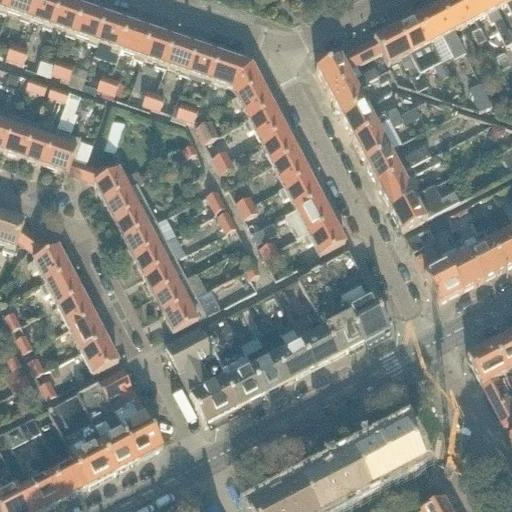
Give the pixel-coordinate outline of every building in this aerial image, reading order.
[(6,15),(11,0),(0,0),(0,13),(2,14),(1,18),(6,20),(7,16),(6,15)] [(28,28),(30,24),(37,0),(11,0),(6,15),(7,16),(25,22),(23,26),(28,28)] [(52,31),(61,5),(46,0),(37,0),(30,24),(47,30),(46,34),(51,36),(52,31)] [(453,36),(475,25),(461,0),(457,0),(439,10),(453,36)] [(511,47),(511,42),(496,13),(489,0),(461,0),(475,25),(486,19),(491,28),(493,27),(506,51),(511,47)] [(511,0),(489,0),(496,13),(506,8),(511,18),(511,0)] [(74,43),(75,39),(84,13),(61,5),(52,31),(70,37),(69,42),(74,43)] [(453,36),(439,10),(418,21),(431,47),(432,47),(442,42),(454,64),(465,58),(453,36)] [(96,51),(107,21),(84,13),(75,39),(93,45),(92,50),(96,51)] [(116,69),(119,59),(121,55),(130,28),(107,21),(96,51),(93,61),(116,69)] [(432,47),(431,47),(418,21),(396,32),(407,54),(410,59),(410,58),(420,78),(442,67),(432,47)] [(142,67),(144,63),(153,36),(130,28),(121,55),(139,61),(137,65),(142,67)] [(410,59),(407,54),(396,32),(374,44),(375,45),(381,58),(388,70),(400,64),(406,73),(407,73),(412,82),(420,78),(410,58),(410,59)] [(478,49),(486,44),(480,32),(472,37),(478,49)] [(165,75),(166,71),(175,44),(153,36),(144,63),(161,69),(160,73),(165,75)] [(187,83),(189,78),(198,52),(175,44),(166,71),(184,77),(182,81),(187,83)] [(348,75),(381,58),(375,45),(342,62),(348,75)] [(485,63),(493,59),(486,46),(478,50),(485,63)] [(15,66),(20,52),(11,49),(6,63),(15,66)] [(20,52),(15,66),(23,69),(28,55),(20,52)] [(210,90),(212,86),(221,60),(198,52),(189,78),(207,84),(205,89),(210,90)] [(65,68),(66,67),(57,64),(56,68),(49,66),(50,61),(43,59),(37,78),(51,83),(52,80),(60,82),(64,70),(65,68)] [(232,93),(243,67),(221,60),(212,86),(232,93)] [(348,75),(342,62),(341,61),(316,74),(329,98),(354,85),(348,75)] [(252,70),(243,67),(232,93),(237,103),(262,90),(252,70)] [(69,85),(73,71),(65,68),(64,70),(60,82),(69,85)] [(378,81),(374,73),(354,85),(329,98),(341,120),(365,108),(358,94),(369,88),(368,86),(378,81)] [(381,88),(388,85),(385,77),(378,81),(381,88)] [(19,83),(10,80),(8,88),(17,91),(19,83)] [(106,97),(110,84),(102,81),(97,95),(106,97)] [(44,100),(48,90),(30,84),(26,94),(44,100)] [(110,84),(106,97),(114,100),(119,87),(110,84)] [(480,116),(492,111),(480,88),(469,93),(480,116)] [(249,126),(274,113),(262,90),(237,103),(233,105),(235,110),(239,108),(249,126)] [(66,108),(70,98),(52,92),(48,101),(66,108)] [(151,113),(156,99),(147,96),(142,110),(151,113)] [(81,183),(85,170),(73,166),(80,144),(70,141),(78,119),(75,118),(81,101),(70,98),(66,108),(57,136),(45,171),(68,179),(81,183)] [(156,99),(151,113),(160,116),(164,102),(156,99)] [(384,116),(380,118),(372,104),(365,108),(341,120),(353,144),(377,131),(388,125),(399,120),(395,113),(385,118),(384,116)] [(185,125),(190,111),(181,108),(176,122),(185,125)] [(190,111),(185,125),(194,128),(199,114),(190,111)] [(260,148),(286,135),(274,113),(249,126),(245,128),(247,133),(251,130),(260,148)] [(0,155),(5,157),(17,122),(0,116),(0,155)] [(399,120),(388,125),(392,133),(403,127),(399,120)] [(25,164),(37,129),(17,122),(5,157),(25,164)] [(200,140),(213,134),(209,126),(196,133),(200,140)] [(116,160),(126,131),(114,127),(104,156),(116,160)] [(45,171),(57,136),(37,129),(25,164),(45,171)] [(365,167),(390,154),(377,131),(353,144),(365,167)] [(213,134),(200,140),(205,149),(218,142),(213,134)] [(272,171),(297,158),(286,135),(260,148),(272,171)] [(186,164),(198,159),(193,150),(182,156),(186,164)] [(423,166),(430,162),(425,152),(396,167),(390,154),(365,167),(377,190),(402,177),(412,172),(423,166)] [(216,171),(229,164),(225,157),(212,164),(216,171)] [(284,194),(309,180),(297,158),(272,171),(284,194)] [(428,175),(442,168),(438,159),(430,162),(423,166),(427,174),(428,175)] [(229,164),(216,171),(221,180),(234,173),(229,164)] [(416,179),(427,174),(423,166),(412,172),(416,179)] [(111,179),(92,173),(85,170),(81,183),(94,188),(97,193),(104,208),(137,191),(143,188),(137,177),(123,184),(118,176),(111,179)] [(389,213),(414,201),(402,177),(377,190),(389,213)] [(295,216),(321,203),(309,180),(284,194),(280,196),(282,200),(286,198),(295,216)] [(114,226),(147,209),(137,191),(104,208),(114,226)] [(454,199),(441,205),(433,191),(414,201),(389,213),(402,237),(425,225),(459,208),(454,199)] [(216,219),(225,214),(216,197),(207,202),(216,219)] [(240,217),(253,210),(249,202),(236,209),(240,217)] [(333,226),(332,225),(321,203),(295,216),(291,218),(294,223),(298,221),(307,239),(333,226)] [(147,209),(114,226),(124,245),(157,228),(147,209)] [(253,210),(240,217),(244,225),(257,218),(253,210)] [(226,239),(236,235),(227,218),(218,223),(226,239)] [(30,256),(38,244),(23,232),(24,227),(0,219),(0,248),(5,251),(3,256),(13,260),(17,247),(30,256)] [(478,223),(484,235),(492,230),(486,219),(478,223)] [(477,238),(484,235),(478,223),(471,227),(477,238)] [(345,249),(345,248),(333,226),(307,239),(302,242),(307,251),(312,248),(320,262),(345,249)] [(134,264),(167,247),(157,228),(124,245),(134,264)] [(511,269),(511,235),(511,234),(489,246),(504,274),(511,269)] [(483,285),(468,257),(457,235),(449,238),(461,260),(447,268),(446,269),(460,296),(483,285)] [(415,239),(406,244),(414,258),(422,254),(418,246),(415,239)] [(54,255),(38,244),(30,256),(40,263),(28,270),(33,279),(39,277),(46,290),(71,277),(58,253),(54,255)] [(483,285),(504,274),(489,246),(468,257),(483,285)] [(144,283),(176,266),(167,247),(134,264),(144,283)] [(264,263),(277,256),(273,247),(259,254),(264,263)] [(277,256),(264,263),(268,270),(281,263),(277,256)] [(373,302),(372,303),(348,258),(327,269),(335,286),(340,283),(355,312),(347,316),(363,347),(364,348),(389,334),(373,302)] [(446,269),(433,275),(424,258),(416,262),(425,279),(424,280),(439,308),(460,296),(446,269)] [(246,277),(255,272),(251,264),(241,268),(246,277)] [(153,301),(186,284),(176,266),(144,283),(153,301)] [(255,272),(246,277),(250,285),(252,285),(259,281),(255,272)] [(347,316),(329,281),(324,272),(299,285),(314,314),(306,318),(312,328),(320,324),(325,335),(339,361),(349,355),(363,347),(347,316)] [(83,300),(73,281),(71,277),(46,290),(40,293),(45,303),(51,300),(58,313),(83,300)] [(163,320),(196,303),(196,302),(207,296),(197,278),(186,284),(153,301),(163,320)] [(95,323),(85,304),(83,300),(58,313),(69,336),(95,323)] [(173,339),(206,322),(196,303),(163,320),(173,339)] [(12,337),(20,333),(13,319),(5,324),(12,337)] [(107,345),(97,326),(95,323),(69,336),(81,358),(107,345)] [(264,399),(245,363),(231,336),(225,324),(200,337),(165,354),(205,430),(205,431),(250,407),(264,399)] [(301,348),(285,356),(274,335),(265,339),(270,350),(289,387),(298,382),(298,381),(314,373),(301,348)] [(329,366),(339,361),(325,335),(301,348),(314,373),(329,365),(329,366)] [(511,337),(492,348),(507,377),(511,374),(511,337)] [(24,360),(32,356),(25,342),(17,347),(24,360)] [(118,368),(108,349),(107,345),(81,358),(93,382),(118,368)] [(494,384),(507,377),(492,348),(467,361),(482,390),(484,388),(487,395),(485,396),(504,432),(511,427),(511,401),(508,403),(500,389),(498,390),(494,384)] [(279,392),(289,387),(270,350),(262,354),(245,363),(264,399),(279,391),(279,392)] [(13,376),(21,372),(16,363),(8,367),(13,376)] [(36,383),(44,379),(37,365),(29,369),(36,383)] [(18,386),(26,382),(21,372),(13,376),(18,386)] [(146,421),(131,393),(123,377),(98,390),(118,428),(123,437),(138,466),(163,453),(146,421)] [(23,395),(31,390),(26,382),(18,386),(23,395)] [(48,406),(56,401),(49,388),(41,392),(48,406)] [(118,428),(98,390),(77,401),(77,402),(89,425),(100,419),(106,430),(95,436),(101,449),(116,478),(138,466),(123,437),(118,428)] [(33,414),(41,409),(36,401),(28,405),(33,414)] [(87,493),(116,478),(101,449),(95,436),(89,425),(77,402),(77,401),(48,416),(69,458),(74,467),(87,493)] [(26,428),(33,442),(41,438),(34,424),(26,428)] [(25,447),(33,442),(26,428),(18,433),(25,447)] [(370,496),(424,468),(406,434),(352,462),(370,496)] [(0,511),(40,511),(30,492),(29,491),(30,490),(4,439),(0,441),(0,511)] [(312,511),(339,511),(370,496),(352,462),(301,489),(312,511)] [(42,469),(39,466),(36,465),(32,466),(29,470),(30,474),(33,477),(37,477),(41,485),(30,490),(29,491),(30,492),(40,511),(50,511),(65,504),(52,479),(49,473),(46,467),(42,469)] [(63,473),(60,467),(49,473),(52,479),(65,504),(87,493),(74,467),(63,473)] [(312,511),(301,489),(256,511),(312,511)]
